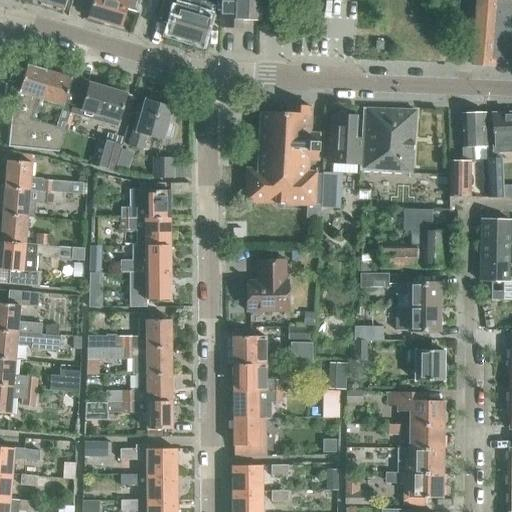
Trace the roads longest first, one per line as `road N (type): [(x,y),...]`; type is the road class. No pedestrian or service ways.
road 1 (residential): [(214,511),(206,70)]
road 2 (residential): [(511,88),(206,70)]
road 3 (residential): [(206,70),(0,18)]
road 4 (residential): [(469,511),(469,335)]
road 5 (residential): [(511,206),(469,209),(469,335)]
